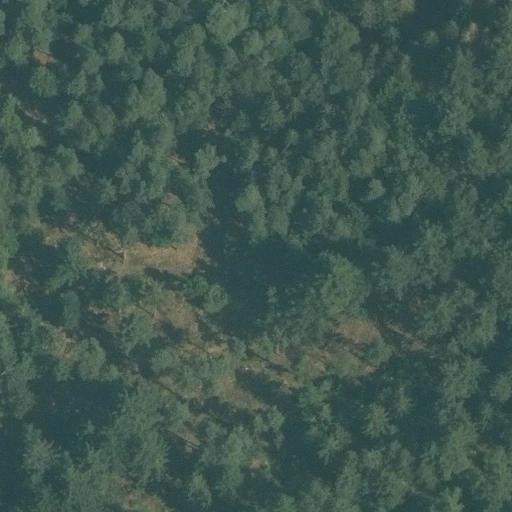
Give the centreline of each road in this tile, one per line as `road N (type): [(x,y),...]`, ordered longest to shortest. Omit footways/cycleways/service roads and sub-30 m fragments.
road 1 (track): [(0,478),(457,215)]
road 2 (track): [(511,278),(274,0)]
road 3 (track): [(0,213),(310,42)]
